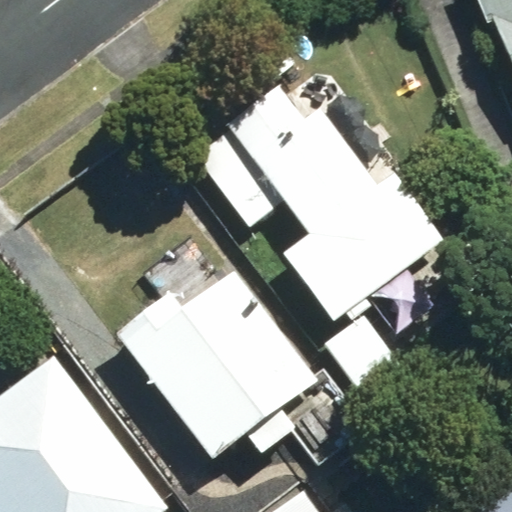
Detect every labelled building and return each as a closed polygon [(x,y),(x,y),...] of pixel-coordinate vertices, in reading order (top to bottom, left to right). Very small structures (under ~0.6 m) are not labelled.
[(511,0),(469,0),(511,94),(511,0)] [(272,258),(321,327),(431,249),(384,177),(367,189),(310,112),(292,125),(269,91),(182,151),(238,232),(272,209),(295,242),(272,258)] [(304,383),(221,273),(169,313),(157,297),(102,339),(199,466),(234,439),(248,458),(278,435),(262,414),(304,383)] [(317,350),(361,412),(400,384),(388,365),(414,346),(392,315),(366,334),(356,322),(317,350)] [(0,395),(0,511),(158,511),(44,362),(0,395)] [(383,409),(408,438),(427,422),(404,393),(383,409)] [(351,462),(371,487),(392,470),(372,445),(351,462)] [(457,501),(464,511),(511,511),(511,483),(499,493),(488,478),(457,501)] [(274,511),(402,511),(391,497),(370,511),(307,511),(296,497),(274,511)]
